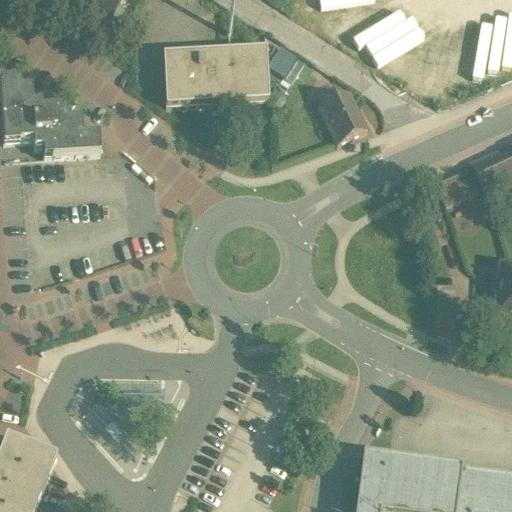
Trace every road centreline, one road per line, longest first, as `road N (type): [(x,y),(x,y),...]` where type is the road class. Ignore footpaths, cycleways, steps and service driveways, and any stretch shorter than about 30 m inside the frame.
road 1 (residential): [(218,219),(134,139),(114,103),(25,51),(0,47)]
road 2 (residential): [(434,150),(367,88),(229,0)]
road 3 (residential): [(201,280),(32,338),(0,334)]
road 4 (tertiary): [(434,150),(283,229)]
road 5 (residential): [(386,356),(320,511)]
road 6 (tertiary): [(386,356),(511,402)]
road 7 (tertiary): [(285,288),(386,356)]
